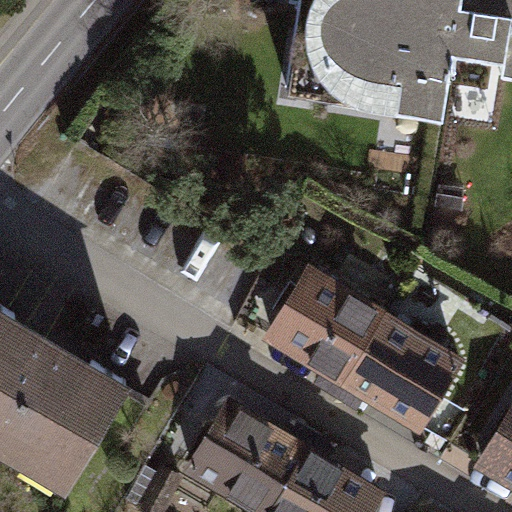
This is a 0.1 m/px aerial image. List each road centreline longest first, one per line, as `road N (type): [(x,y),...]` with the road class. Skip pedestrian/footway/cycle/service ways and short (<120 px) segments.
road 1 (residential): [(0,221),(495,511)]
road 2 (secondary): [(0,123),(98,0)]
